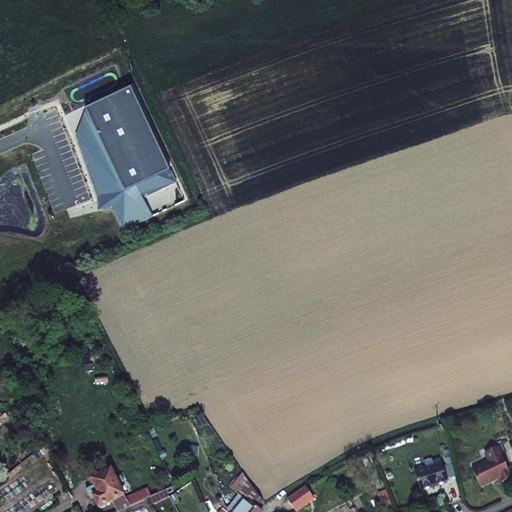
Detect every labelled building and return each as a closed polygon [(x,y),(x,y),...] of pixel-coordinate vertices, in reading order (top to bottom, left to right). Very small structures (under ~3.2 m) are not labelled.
[(98,206),(124,226),(155,215),(145,195),(177,179),(132,84),(86,105),(77,132),(99,191),(98,206)] [(487,442),(484,444),(486,448),(490,456),(494,454),(487,442)] [(490,456),(486,448),(473,454),(477,462),(461,471),(470,490),(489,480),(491,483),(501,478),(490,456)] [(106,500),(138,487),(135,481),(116,489),(109,473),(115,471),(112,464),(106,467),(100,456),(79,465),(83,473),(75,477),(79,485),(82,484),(86,491),(87,495),(101,490),(106,500)] [(424,462),(404,467),(410,487),(438,480),(431,456),(423,458),(424,462)] [(219,504),(228,511),(238,511),(247,502),(249,503),(259,496),(246,479),(238,468),(224,478),(227,481),(226,482),(227,483),(216,496),(213,494),(210,497),(219,504)] [(305,486),(286,499),(294,511),(296,511),(314,500),(305,486)] [(202,511),(228,511),(219,504),(210,497),(207,500),(210,503),(203,511),(202,511)]
